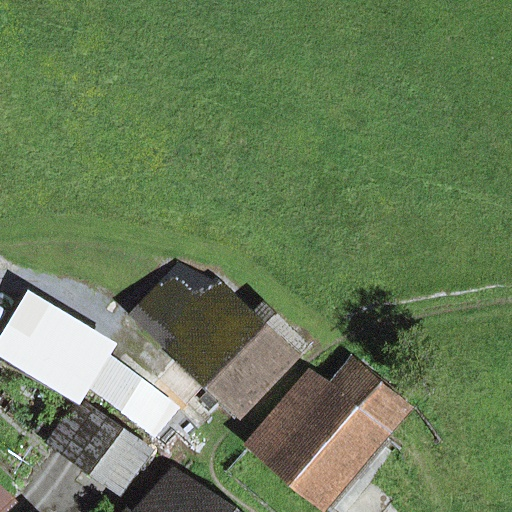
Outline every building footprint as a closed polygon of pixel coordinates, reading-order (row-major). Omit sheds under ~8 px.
[(215,285),(180,265),(143,307),(248,407),(293,361),(215,285)] [(84,383),(102,352),(43,316),(16,358),(76,395),(84,383)] [(175,409),(102,352),(84,383),(152,437),(175,409)] [(254,444),(328,505),(412,405),(360,360),(332,392),(312,375),(254,444)] [(92,461),(123,483),(146,451),(86,407),(65,397),(41,432),(88,467),(92,461)] [(128,511),(230,511),(187,478),(151,511),(133,511),(131,510),(128,511)] [(0,511),(5,511),(16,503),(0,486),(0,511)]
